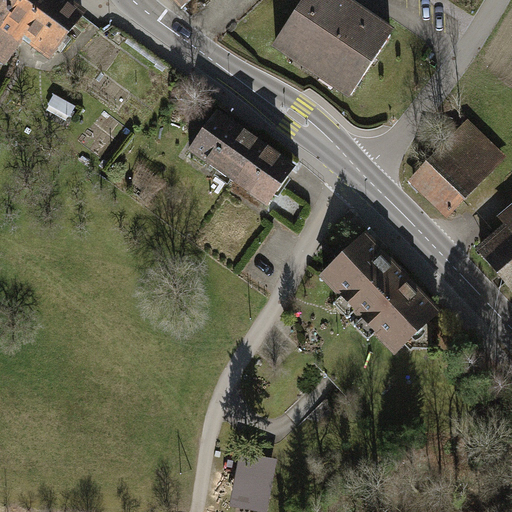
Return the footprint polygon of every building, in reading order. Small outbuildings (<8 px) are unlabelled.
[(87,18),(62,0),(0,0),(0,82),(24,48),(51,68),(87,18)] [(206,0),(169,0),(188,19),(206,0)] [(393,45),(328,0),(309,0),(269,56),(347,111),(393,45)] [(218,113),(185,158),(270,218),(302,173),(218,113)] [(465,121),(405,183),(451,227),(511,164),(465,121)] [(511,206),(472,241),(511,287),(511,206)] [(441,324),(365,243),(323,282),(399,363),(441,324)] [(272,511),(282,460),(242,453),(231,511),(232,511),(272,511)]
